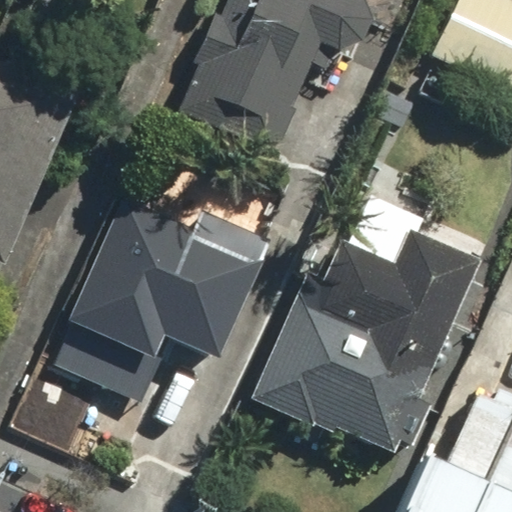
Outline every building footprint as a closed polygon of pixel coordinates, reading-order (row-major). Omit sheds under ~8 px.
[(192,69),(171,120),(273,162),(293,116),(289,114),(299,90),(319,98),(335,59),(340,61),(354,51),(365,25),(358,1),(355,0),(228,0),(221,17),(212,13),(189,67),(192,69)] [(511,3),(505,0),(457,0),(429,57),(511,98),(511,3)] [(0,272),(76,97),(0,64),(0,272)] [(118,199),(64,328),(152,365),(161,344),(216,367),(268,243),(197,214),(190,229),(118,199)] [(390,461),(478,263),(408,232),(392,266),(339,242),(321,283),(306,276),(248,405),(310,433),(310,431),(330,440),(332,435),(390,461)] [(511,511),(511,422),(453,394),(395,511),(511,511)]
